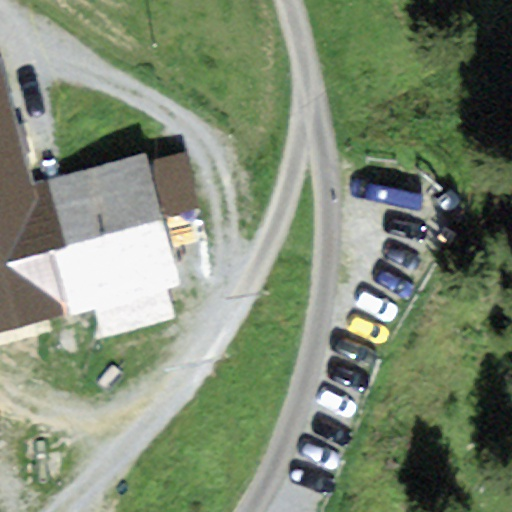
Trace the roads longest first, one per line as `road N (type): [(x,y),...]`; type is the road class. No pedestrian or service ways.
road 1 (unclassified): [(294,0),(331,104),(339,316),(281,474),(257,511)]
road 2 (track): [(317,63),(305,141),(269,251),(228,324),(171,401),(62,511)]
